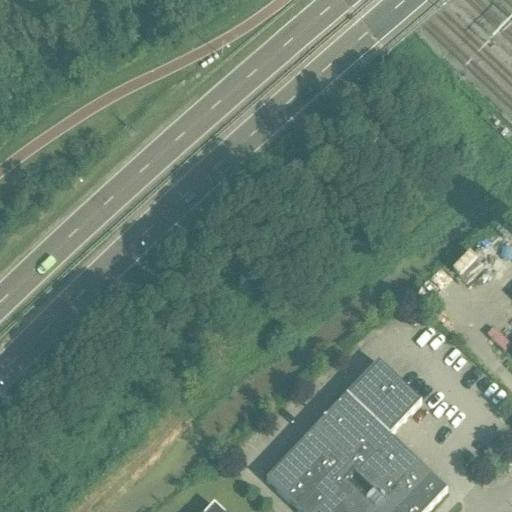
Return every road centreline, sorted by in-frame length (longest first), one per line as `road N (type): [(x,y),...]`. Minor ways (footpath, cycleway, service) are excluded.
road 1 (primary): [(0,383),(408,0)]
road 2 (primary): [(337,0),(0,308)]
